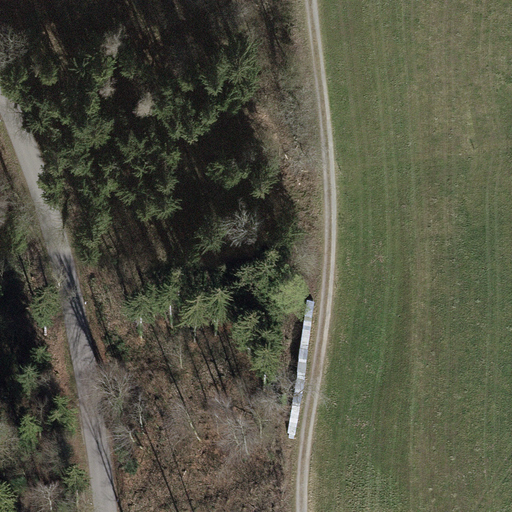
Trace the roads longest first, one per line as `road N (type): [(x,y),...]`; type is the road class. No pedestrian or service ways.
road 1 (track): [(313,0),(331,209),(302,511)]
road 2 (unclassified): [(102,511),(71,314),(42,188),(0,67)]
